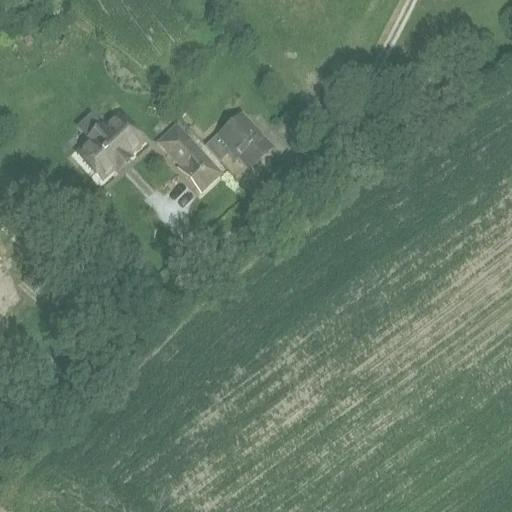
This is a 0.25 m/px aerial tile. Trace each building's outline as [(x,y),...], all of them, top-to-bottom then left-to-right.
[(436,42),(420,32),(416,40),(415,40),(405,58),(423,68),(436,42)] [(289,114),(279,122),(286,130),(289,131),(296,138),(305,130),(298,122),(297,122),(289,114)] [(247,172),(270,148),(241,115),(203,149),(217,165),(227,157),(234,165),(238,162),(247,172)] [(78,158),(101,182),(141,145),(117,120),(103,133),(100,130),(88,141),(92,145),(78,158)] [(221,175),(176,128),(158,145),(155,148),(200,193),(200,194),(221,175)]
